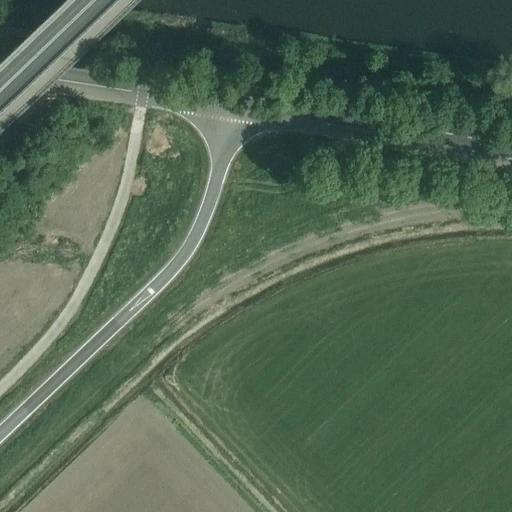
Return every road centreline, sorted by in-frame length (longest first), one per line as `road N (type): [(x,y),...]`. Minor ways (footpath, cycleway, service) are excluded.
road 1 (trunk): [(0,426),(170,268),(211,215),(235,108)]
road 2 (secondary): [(511,164),(235,108)]
road 3 (secondary): [(235,108),(0,69)]
road 4 (trunk): [(0,85),(88,0)]
